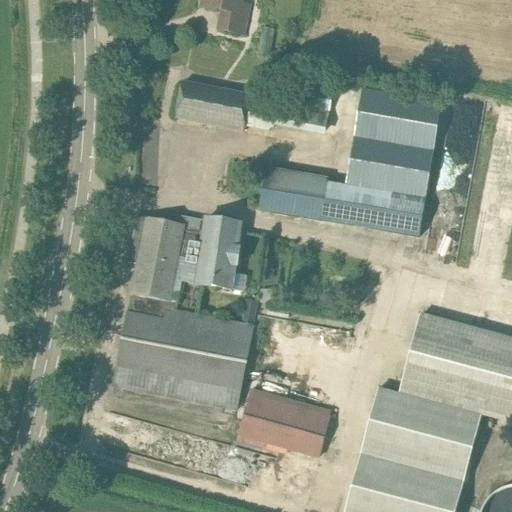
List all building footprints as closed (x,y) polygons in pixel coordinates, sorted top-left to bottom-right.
[(204,0),(203,7),(222,11),(218,31),(244,36),(250,6),(240,4),(240,0),(204,0)] [(269,59),(275,30),(262,27),(256,56),(269,59)] [(268,133),(276,127),(324,138),(330,113),(252,97),(183,84),(175,121),(244,134),(245,129),(268,133)] [(259,214),(419,239),(442,106),(362,94),(347,189),(328,186),(328,183),(267,173),(259,214)] [(136,217),(127,266),(136,267),(130,297),(131,297),(112,388),(237,413),(254,328),(176,312),(177,306),(192,309),(195,291),(196,287),(232,292),(242,226),(205,220),(203,233),(186,230),(186,227),(145,218),(136,217)] [(273,291),(261,290),(260,304),(271,305),(273,291)] [(398,398),(378,392),(345,511),(456,511),(482,417),(511,425),(511,342),(419,317),(398,398)] [(251,390),(238,441),(277,453),(288,456),(289,453),(320,461),(333,412),(251,390)] [(511,511),(511,487),(511,488),(508,488),(505,489),(502,491),(499,492),(496,494),(493,496),(490,498),(488,501),(485,504),(483,507),(482,510),(480,511),(511,511)]
